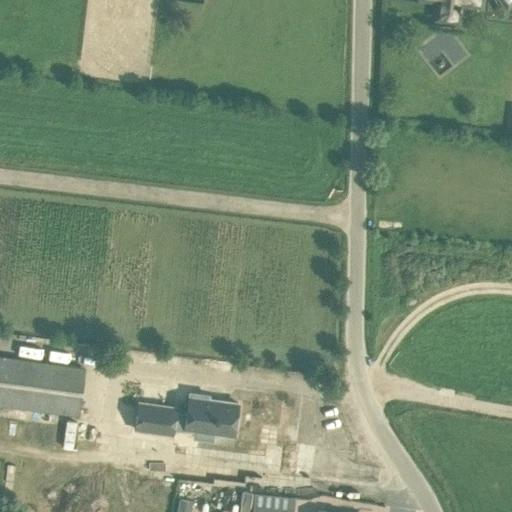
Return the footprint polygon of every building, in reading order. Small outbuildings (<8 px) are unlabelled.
[(434,0),(438,0),(436,18),(457,21),(460,3),(480,6),(481,0),(434,0)] [(0,358),(0,405),(77,416),(84,369),(0,358)] [(233,436),(238,403),(224,401),(216,400),(215,401),(208,400),(209,395),(189,392),(186,414),(175,412),(176,408),(138,403),(135,429),(172,434),(173,427),(194,430),(193,437),(212,440),(213,433),(233,436)] [(338,407),(324,410),(328,432),(321,434),(323,445),(344,441),(338,407)] [(254,414),(253,433),(269,434),(270,415),(254,414)] [(37,448),(34,472),(76,477),(79,453),(37,448)] [(190,511),(192,501),(179,499),(177,511),(190,511)] [(167,500),(165,511),(172,511),(174,501),(167,500)]
